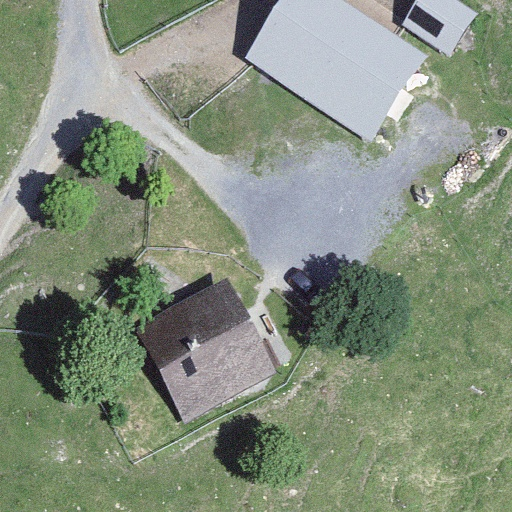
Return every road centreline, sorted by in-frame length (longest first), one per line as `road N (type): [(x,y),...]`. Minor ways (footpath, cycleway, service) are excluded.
road 1 (track): [(83,67),(211,176),(312,289)]
road 2 (track): [(0,227),(83,67),(80,0)]
